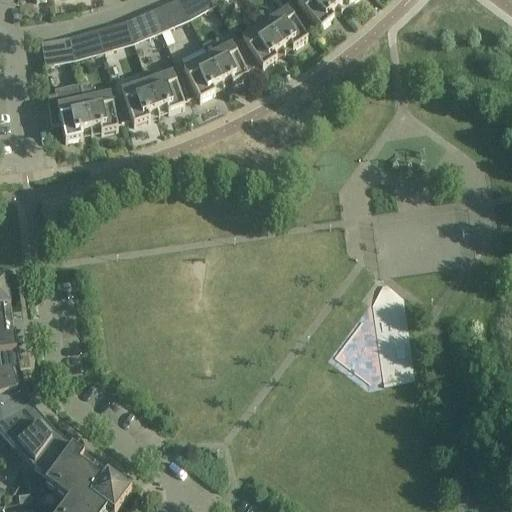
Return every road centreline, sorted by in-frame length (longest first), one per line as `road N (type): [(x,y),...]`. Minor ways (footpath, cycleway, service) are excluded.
road 1 (residential): [(184,499),(75,414),(54,381),(37,270)]
road 2 (residential): [(6,41),(103,24),(175,0)]
road 3 (residential): [(25,172),(6,41)]
